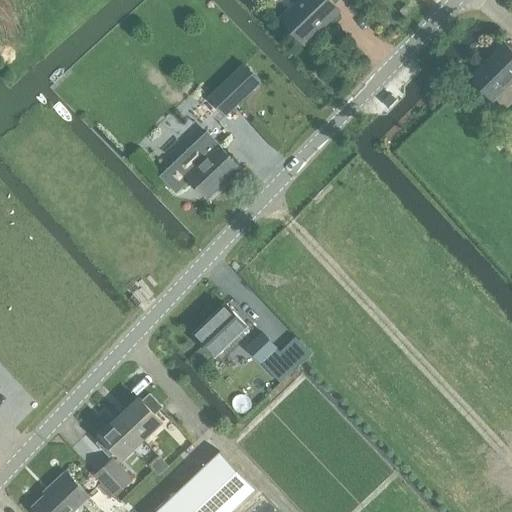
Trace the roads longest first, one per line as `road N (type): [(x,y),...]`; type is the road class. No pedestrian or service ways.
road 1 (residential): [(0,480),(458,0)]
road 2 (track): [(511,456),(265,196)]
